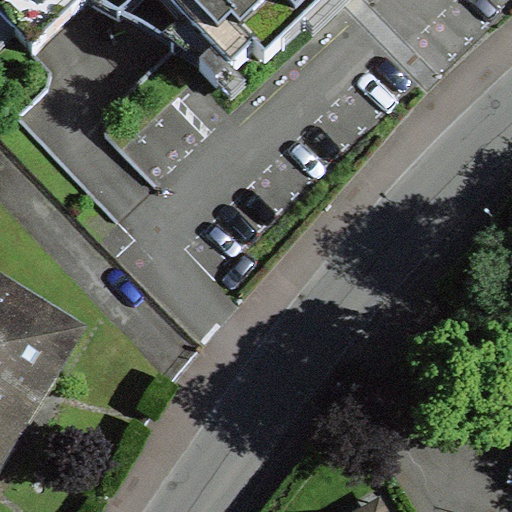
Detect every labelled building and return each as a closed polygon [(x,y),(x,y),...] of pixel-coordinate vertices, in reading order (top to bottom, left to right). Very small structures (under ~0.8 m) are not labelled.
[(78,0),(0,0),(0,20),(26,49),(78,0)] [(86,0),(113,17),(130,0),(86,0)] [(304,0),(157,0),(223,69),(246,47),(253,55),(293,17),(290,14),(304,0)] [(307,32),(340,0),(304,0),(290,14),(293,17),(298,22),(307,32)] [(0,291),(0,423),(3,425),(61,329),(0,291)] [(507,382),(511,375),(511,350),(477,321),(460,343),(507,382)] [(498,393),(507,382),(460,343),(442,367),(487,406),(498,393)] [(511,375),(507,382),(498,393),(511,404),(511,375)]
